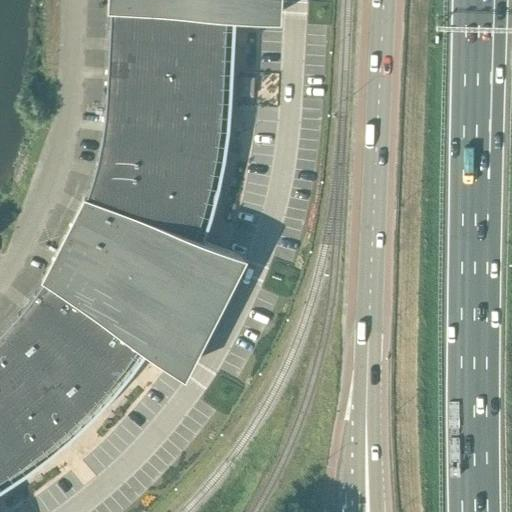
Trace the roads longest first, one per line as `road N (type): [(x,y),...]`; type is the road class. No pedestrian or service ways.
road 1 (secondary): [(368,511),(385,0)]
road 2 (motorway): [(477,0),(478,511)]
